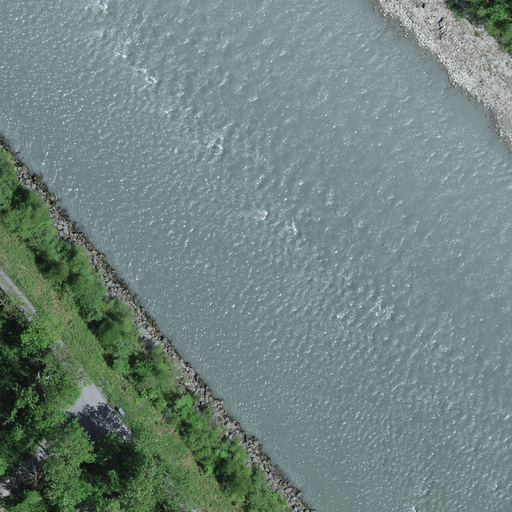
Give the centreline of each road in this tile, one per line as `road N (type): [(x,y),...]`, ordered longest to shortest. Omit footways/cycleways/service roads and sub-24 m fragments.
road 1 (track): [(0,277),(196,511)]
road 2 (track): [(93,392),(0,495)]
